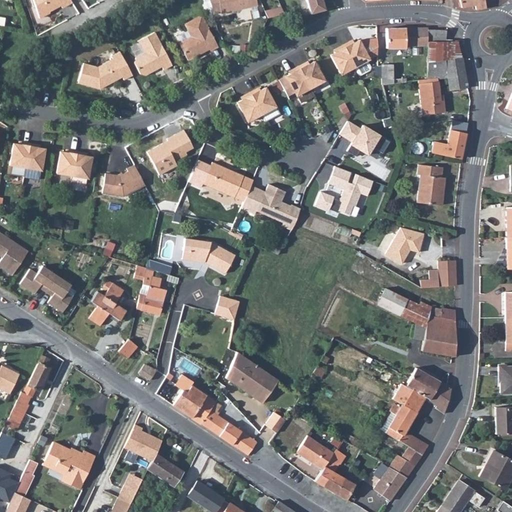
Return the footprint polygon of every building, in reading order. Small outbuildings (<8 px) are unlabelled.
[(69,0),(34,0),(42,18),(72,3),(69,0)] [(219,0),(210,0),(215,15),(222,14),(219,0)] [(219,0),(222,14),(259,6),(257,0),(219,0)] [(309,0),(314,14),(324,10),(328,8),(325,0),(309,0)] [(461,0),(463,8),(476,6),(477,11),(486,10),(484,0),(461,0)] [(267,12),(269,19),(286,15),(283,8),(267,12)] [(212,48),(196,16),(179,26),(186,38),(178,42),(187,59),(204,50),(205,52),(212,48)] [(405,47),(428,46),(429,30),(429,29),(405,30),(405,47)] [(388,50),(405,49),(405,47),(405,30),(395,30),(388,31),(388,50)] [(428,46),(427,63),(429,63),(445,62),(445,61),(454,60),(455,40),(443,39),(443,31),(429,30),(428,46)] [(154,32),(138,41),(144,54),(135,58),(134,64),(140,73),(145,74),(161,66),(164,70),(172,65),(154,32)] [(343,44),(355,67),(370,59),(360,39),(351,44),(350,41),(343,44)] [(341,74),(355,67),(343,44),(336,48),(337,51),(331,54),(341,74)] [(132,75),(120,51),(110,56),(112,59),(97,67),(81,65),(77,85),(100,89),(122,78),(123,80),(132,75)] [(452,92),(468,89),(461,59),(454,60),(445,61),(445,62),(449,79),(452,92)] [(297,65),(309,87),(323,80),(313,61),(306,64),(304,62),(297,65)] [(429,63),(428,81),(439,80),(449,79),(445,62),(429,63)] [(294,94),(309,87),(297,65),(291,69),(292,72),(284,76),(294,94)] [(383,66),(383,84),(395,83),(393,65),(383,66)] [(439,83),(420,85),(423,115),(447,112),(446,100),(442,101),(439,83)] [(249,91),(261,113),(275,105),(265,86),(257,91),(255,87),(249,91)] [(246,120),(261,113),(249,91),(242,94),(244,98),(236,102),(246,120)] [(348,120),(338,135),(351,143),(350,145),(369,155),(373,148),(382,153),(390,141),(362,124),(360,127),(348,120)] [(175,133),(184,151),(192,147),(183,129),(175,133)] [(433,154),(462,159),(468,134),(451,131),(448,144),(435,142),(433,154)] [(186,155),(184,151),(175,133),(166,138),(167,140),(147,152),(159,175),(177,166),(174,161),(186,155)] [(10,164),(26,167),(30,142),(22,141),(21,144),(13,143),(10,164)] [(30,142),(26,167),(41,170),(45,148),(37,147),(37,144),(30,142)] [(57,172),(73,175),(77,151),(69,149),(68,152),(61,151),(57,172)] [(77,151),(73,175),(88,178),(91,156),(83,155),(84,152),(77,151)] [(203,184),(244,202),(251,187),(254,180),(212,163),(203,184)] [(122,197),(145,185),(135,165),(127,169),(128,172),(119,176),(105,174),(101,193),(122,197)] [(418,165),(417,174),(420,175),(418,202),(440,204),(442,187),(444,187),(445,176),(442,176),(442,166),(418,165)] [(334,167),(328,184),(333,187),(330,194),(320,191),(315,205),(355,217),(356,211),(362,212),(373,180),(334,167)] [(280,227),(292,232),(294,226),(300,210),(290,205),(290,207),(281,202),(285,192),(268,185),(265,193),(251,187),(244,202),(241,209),(255,215),(257,212),(282,223),(280,227)] [(62,228),(62,221),(55,220),(54,228),(62,228)] [(74,222),(66,221),(65,228),(72,230),(74,222)] [(417,251),(422,233),(400,227),(385,254),(401,264),(409,249),(417,251)] [(0,265),(0,267),(12,275),(29,251),(0,231),(0,254),(5,258),(0,265)] [(189,253),(188,260),(205,263),(226,274),(236,256),(211,244),(185,239),(183,251),(187,251),(189,253)] [(438,269),(439,287),(457,286),(456,260),(438,261),(438,269)] [(69,283),(43,266),(37,274),(30,269),(20,284),(35,294),(39,287),(52,296),(48,301),(63,312),(72,298),(63,291),(69,283)] [(429,279),(429,287),(439,287),(438,269),(429,269),(429,279)] [(141,293),(138,309),(160,314),(166,289),(160,287),(163,278),(153,276),(152,279),(149,295),(141,293)] [(152,279),(144,278),(141,293),(149,295),(152,279)] [(421,279),(421,287),(422,287),(429,287),(429,279),(421,279)] [(114,315),(112,318),(118,322),(127,310),(117,303),(125,291),(114,283),(105,295),(99,291),(92,300),(98,305),(96,308),(90,317),(101,325),(108,315),(110,313),(114,315)] [(387,289),(380,305),(426,328),(430,309),(387,289)] [(511,292),(503,292),(503,319),(511,318),(511,292)] [(240,301),(231,298),(223,294),(217,315),(237,320),(240,301)] [(430,309),(426,328),(422,351),(454,356),(456,309),(444,307),(443,309),(430,307),(430,309)] [(511,318),(503,319),(504,353),(511,352),(511,318)] [(127,341),(118,354),(127,361),(136,348),(127,341)] [(330,351),(328,349),(321,360),(327,364),(330,358),(328,356),(330,351)] [(227,379),(262,403),(277,380),(237,354),(227,379)] [(43,357),(24,394),(33,397),(36,391),(39,392),(42,385),(46,388),(52,374),(48,372),(49,369),(46,367),(49,360),(43,357)] [(0,384),(12,390),(21,370),(4,361),(1,366),(0,365),(0,384)] [(326,369),(319,364),(314,372),(321,377),(326,369)] [(144,365),(138,374),(151,381),(158,370),(144,365)] [(511,367),(500,368),(500,393),(511,392),(511,367)] [(417,368),(411,378),(407,387),(426,398),(438,405),(437,408),(445,414),(450,400),(452,387),(417,368)] [(175,385),(183,390),(187,384),(191,386),(193,381),(182,374),(175,385)] [(183,390),(174,406),(193,418),(194,417),(207,396),(191,386),(187,384),(183,390)] [(393,400),(394,400),(403,405),(418,413),(426,398),(407,387),(402,384),(393,400)] [(22,392),(6,426),(18,432),(34,398),(33,397),(24,394),(22,392)] [(212,408),(216,402),(207,396),(194,417),(203,423),(212,408)] [(407,432),(418,413),(403,405),(401,408),(397,405),(392,412),(397,415),(387,433),(400,441),(402,437),(404,437),(407,432)] [(511,433),(511,407),(496,408),(496,434),(511,433)] [(249,455),(257,442),(243,433),(245,430),(240,427),(239,429),(214,413),(215,411),(212,408),(203,423),(202,424),(249,455)] [(265,425),(277,433),(286,420),(274,412),(265,425)] [(151,458),(161,437),(142,429),(143,426),(136,423),(125,446),(151,458)] [(418,438),(407,432),(404,437),(402,437),(400,441),(409,447),(412,449),(418,438)] [(297,452),(323,470),(334,452),(307,435),(297,452)] [(338,447),(342,440),(336,436),(332,443),(338,447)] [(162,438),(161,437),(151,458),(153,459),(156,454),(162,438)] [(422,455),(429,445),(418,438),(412,449),(422,455)] [(337,449),(347,456),(350,451),(356,455),(359,448),(343,439),(342,440),(338,447),(337,449)] [(65,471),(63,474),(61,479),(79,488),(81,482),(82,482),(89,467),(78,462),(82,453),(75,450),(73,454),(69,452),(70,450),(53,442),(44,460),(65,471)] [(408,477),(422,455),(412,449),(409,447),(403,458),(398,455),(390,467),(408,477)] [(336,493),(345,479),(334,472),(339,464),(341,465),(347,456),(337,449),(334,452),(323,470),(316,480),(336,493)] [(78,462),(89,467),(95,455),(84,450),(82,453),(78,462)] [(511,475),(511,460),(493,451),(480,476),(505,489),(511,475)] [(156,454),(153,459),(147,468),(173,485),(182,472),(156,454)] [(42,463),(63,474),(65,471),(44,460),(42,463)] [(408,477),(390,467),(373,489),(389,501),(408,477)] [(10,473),(0,468),(0,511),(6,511),(16,492),(20,483),(8,477),(10,473)] [(35,476),(25,471),(20,483),(16,492),(25,497),(35,476)] [(336,493),(348,500),(356,485),(345,479),(336,493)] [(458,480),(441,506),(451,511),(458,511),(467,500),(477,507),(484,497),(458,480)] [(187,494),(213,511),(221,498),(196,481),(187,494)] [(26,511),(32,500),(25,497),(16,492),(6,511),(26,511)] [(125,511),(130,502),(119,497),(111,511),(125,511)] [(511,511),(511,506),(502,499),(495,510),(498,511),(511,511)] [(296,511),(280,501),(271,511),(296,511)]
